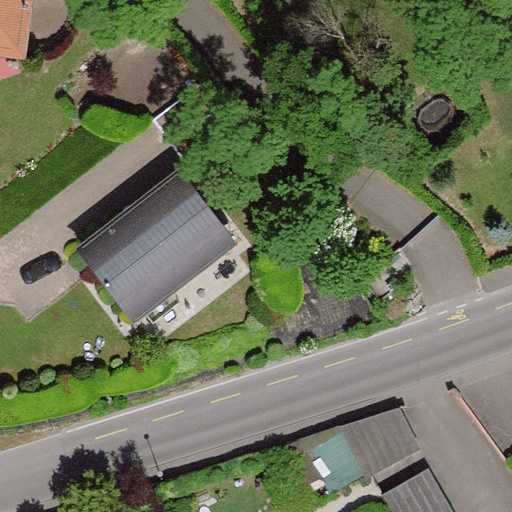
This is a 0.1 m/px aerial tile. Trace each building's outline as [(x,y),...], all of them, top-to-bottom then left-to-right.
[(0,0),(0,45),(18,49),(23,0),(0,0)] [(199,86),(155,120),(189,165),(234,131),(199,86)] [(235,239),(179,171),(77,248),(131,318),(235,239)] [(420,447),(400,407),(342,426),(345,433),(367,476),(420,447)] [(367,476),(345,433),(310,453),(334,494),(367,476)] [(453,511),(429,469),(383,494),(393,511),(453,511)]
